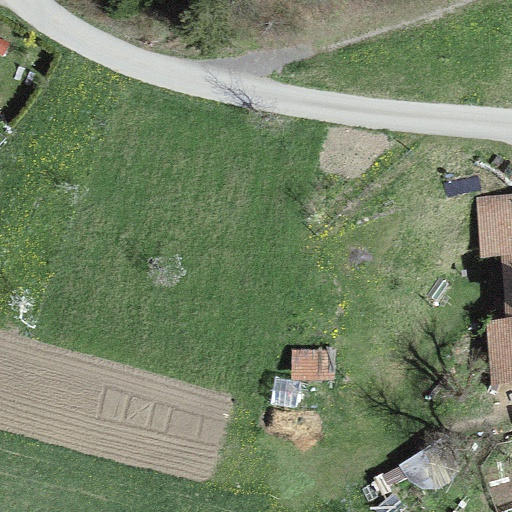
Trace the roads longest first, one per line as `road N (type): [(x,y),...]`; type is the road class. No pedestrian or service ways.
road 1 (track): [(511,124),(202,81),(140,65),(22,0)]
road 2 (track): [(202,81),(453,0)]
